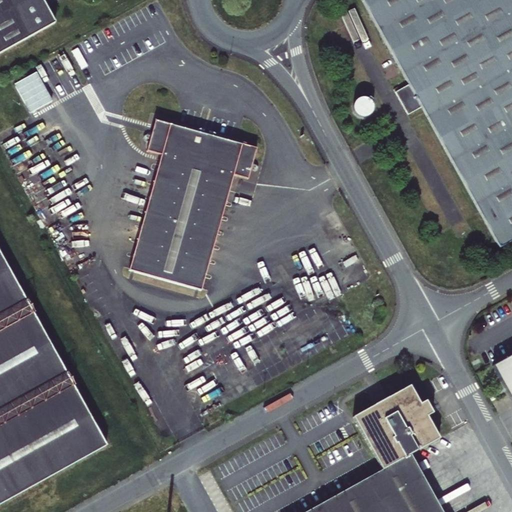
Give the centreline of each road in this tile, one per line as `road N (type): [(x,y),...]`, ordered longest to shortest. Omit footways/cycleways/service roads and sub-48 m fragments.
road 1 (residential): [(90,511),(431,325)]
road 2 (residential): [(431,325),(317,119)]
road 3 (residential): [(511,470),(431,325)]
road 4 (unknown): [(217,486),(336,421)]
